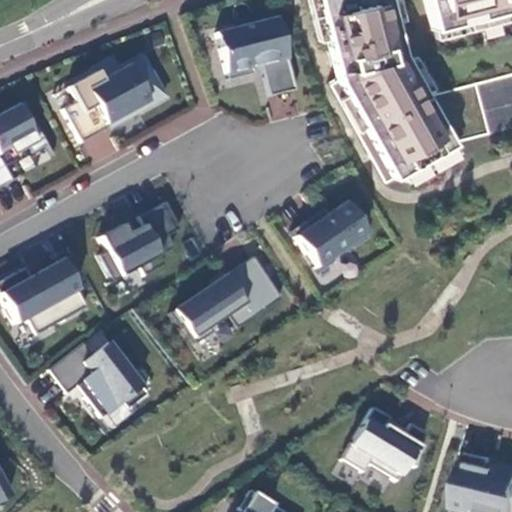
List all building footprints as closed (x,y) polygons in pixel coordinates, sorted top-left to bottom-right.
[(313,0),(304,0),(315,41),(324,39),(313,0)] [(387,0),(313,0),(324,39),(329,60),(334,80),(389,179),(398,174),(451,144),(425,97),(423,93),(404,60),(401,54),(393,21),(387,0)] [(396,0),(387,0),(393,21),(401,19),(396,0)] [(511,0),(421,0),(430,31),(511,9),(511,0)] [(511,17),(511,9),(430,31),(432,38),(511,17)] [(274,19),(212,34),(224,82),(251,76),(249,69),(258,66),(266,98),(292,91),(274,19)] [(404,60),(423,93),(430,88),(412,55),(404,60)] [(94,72),(51,96),(77,145),(111,126),(109,122),(116,119),(118,122),(163,98),(141,58),(99,82),(94,72)] [(487,134),(511,127),(511,74),(474,84),(487,134)] [(474,84),(425,97),(451,144),(487,134),(474,84)] [(20,103),(0,114),(0,187),(9,183),(0,165),(0,163),(26,149),(29,155),(45,147),(20,103)] [(451,144),(398,174),(402,182),(456,152),(451,144)] [(164,237),(176,231),(162,204),(134,219),(139,228),(124,236),(119,226),(95,239),(102,253),(94,257),(108,283),(104,285),(105,286),(109,284),(135,269),(140,278),(162,266),(157,257),(171,249),(164,237)] [(350,251),(366,239),(342,204),(310,225),(306,220),(288,232),(316,274),(332,262),(329,258),(347,247),(350,251)] [(310,225),(324,216),(321,210),(306,220),(310,225)] [(208,287),(167,314),(177,329),(181,326),(194,344),(211,333),(208,328),(225,317),(235,330),(279,300),(251,258),(218,280),(208,287)] [(22,270),(0,281),(0,305),(11,327),(22,320),(32,337),(83,309),(57,262),(26,279),(22,270)] [(98,420),(119,403),(125,411),(145,395),(106,345),(90,357),(81,345),(45,372),(63,396),(78,385),(87,395),(82,399),(98,420)] [(370,409),(339,461),(360,474),(365,466),(394,484),(406,465),(413,469),(424,435),(408,425),(401,438),(383,427),(387,419),(370,409)] [(511,511),(511,467),(499,464),(498,469),(490,467),(492,459),(466,452),(452,508),(467,511),(473,511),(475,508),(490,511),(511,511)] [(0,502),(8,498),(0,483),(0,502)] [(280,511),(249,492),(237,510),(240,511),(280,511)]
